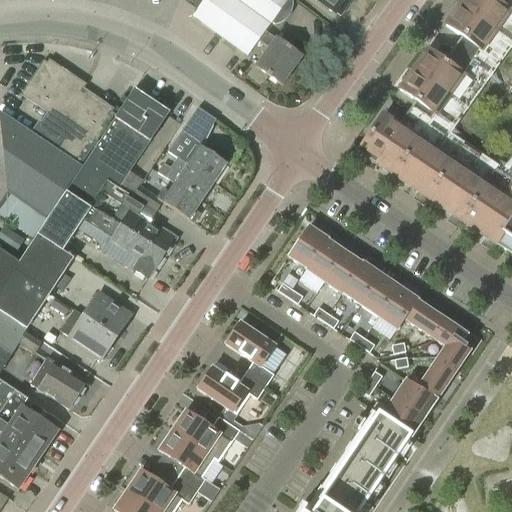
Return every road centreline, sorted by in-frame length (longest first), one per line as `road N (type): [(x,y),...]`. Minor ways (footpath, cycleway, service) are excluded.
road 1 (residential): [(55,511),(297,152)]
road 2 (residential): [(297,152),(139,40),(94,21),(0,15)]
road 3 (residential): [(511,299),(297,152)]
road 4 (residential): [(297,152),(405,0)]
